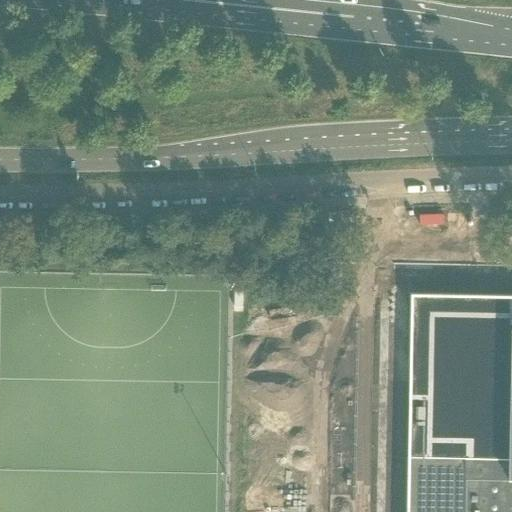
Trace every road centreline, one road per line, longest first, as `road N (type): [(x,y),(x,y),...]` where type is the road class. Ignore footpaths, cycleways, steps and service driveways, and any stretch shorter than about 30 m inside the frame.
road 1 (primary): [(0,161),(511,143)]
road 2 (unclassified): [(0,195),(511,182)]
road 3 (primary): [(490,32),(183,0)]
